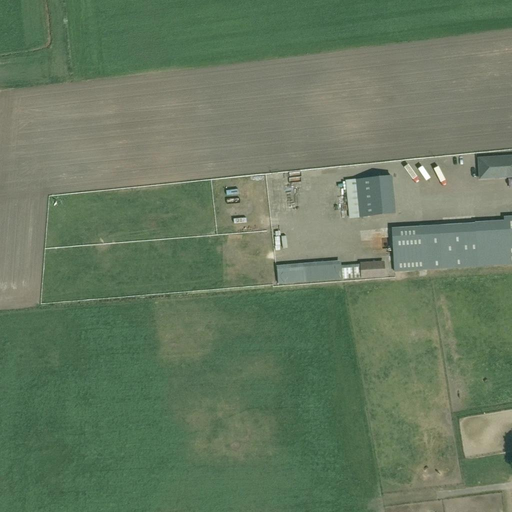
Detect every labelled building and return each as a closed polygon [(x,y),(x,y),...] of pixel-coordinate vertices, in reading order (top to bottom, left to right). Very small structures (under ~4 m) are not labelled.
[(511,177),(511,158),(478,160),(480,179),(511,177)] [(359,218),(395,215),(391,176),(355,180),(359,218)] [(511,218),(506,219),(506,224),(390,231),(393,273),(511,265),(511,218)] [(362,279),(385,278),(384,262),(361,264),(362,279)] [(340,263),(276,268),(278,286),(362,279),(361,264),(340,266),(340,263)]
